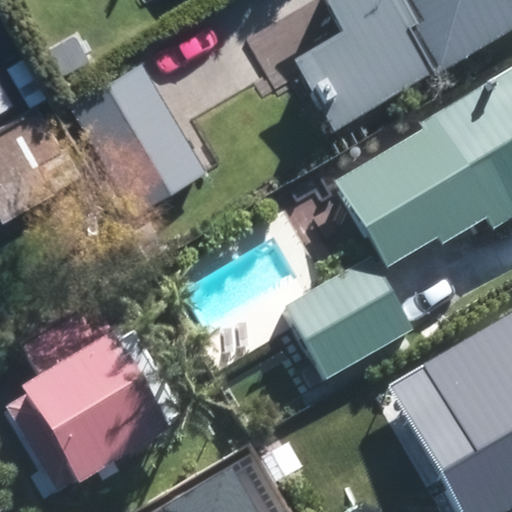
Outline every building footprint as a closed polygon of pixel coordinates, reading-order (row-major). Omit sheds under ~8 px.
[(489,0),(309,0),(291,11),(317,55),(248,96),(281,152),(502,21),(489,0)] [(202,172),(130,65),(60,112),(132,219),(202,172)] [(422,128),(338,178),(390,262),(437,234),(443,244),(486,218),(493,230),(511,218),(511,65),(418,122),(422,128)] [(0,78),(0,114),(16,106),(0,78)] [(38,104),(0,126),(0,213),(5,221),(81,175),(38,104)] [(374,257),(287,304),(326,375),(413,328),(374,257)] [(29,378),(4,394),(8,401),(0,406),(0,421),(45,495),(60,485),(64,491),(153,437),(149,431),(171,418),(120,335),(107,344),(82,302),(9,347),(29,378)] [(458,511),(504,511),(511,508),(511,308),(383,380),(458,511)] [(280,511),(279,510),(275,511),(263,511),(231,465),(161,508),(163,511),(280,511)] [(356,511),(350,500),(328,511),(356,511)]
